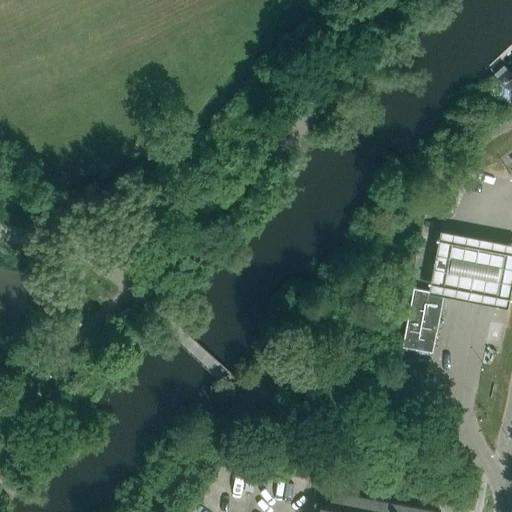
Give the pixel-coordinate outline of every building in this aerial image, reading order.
[(511,74),(504,65),(494,74),(498,78),(504,81),(511,74)] [(511,86),(487,87),(475,99),(487,111),(511,110),(511,86)] [(429,290),(429,293),(443,295),(451,297),(468,300),(486,303),(509,307),(511,289),(511,240),(510,240),(481,235),(457,230),(441,227),(429,290)] [(429,290),(414,287),(403,345),(433,351),(433,350),(436,332),(443,295),(443,293),(429,290)] [(440,511),(441,511),(333,490),(330,507),(321,505),(319,511),(440,511)]
